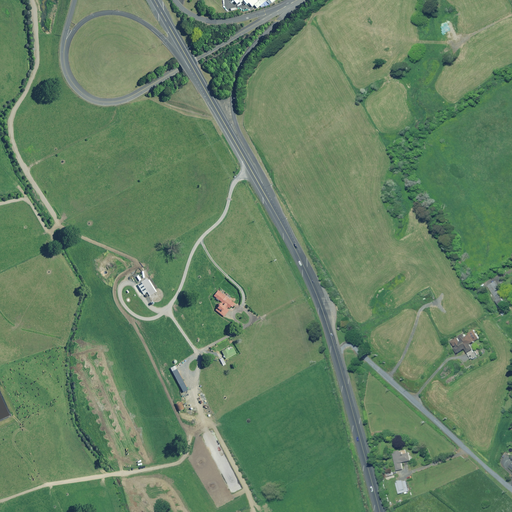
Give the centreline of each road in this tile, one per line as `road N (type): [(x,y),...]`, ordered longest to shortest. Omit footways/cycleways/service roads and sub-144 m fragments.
road 1 (track): [(29,0),(34,74),(11,117),(17,154),(59,223),(142,258),(169,309)]
road 2 (track): [(0,500),(106,467),(156,468),(187,454),(205,409),(202,349),(169,309)]
road 3 (track): [(0,201),(26,196),(79,285),(65,377),(75,419),(106,467)]
road 4 (unclassified): [(65,38),(74,86),(116,101),(291,1)]
road 5 (secondary): [(341,370),(310,279),(242,152)]
road 6 (secondary): [(296,0),(240,63),(233,97),(242,152)]
road 7 (secondary): [(202,83),(150,26),(126,14),(86,18),(65,38)]
road 8 (track): [(169,309),(250,166)]
road 9 (secondary): [(379,511),(341,370)]
road 10 (unclassified): [(407,396),(511,489)]
road 11 (secondary): [(175,0),(218,21),(291,1)]
